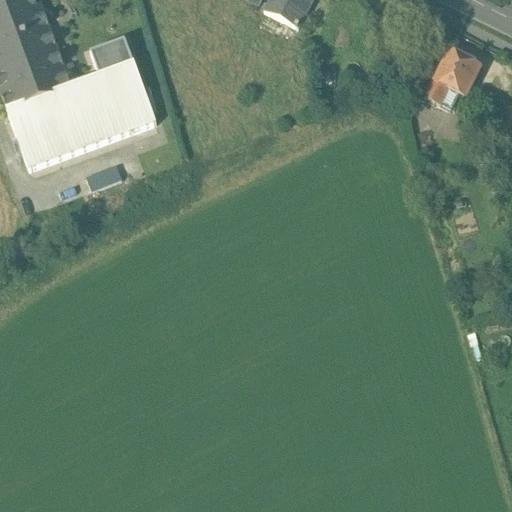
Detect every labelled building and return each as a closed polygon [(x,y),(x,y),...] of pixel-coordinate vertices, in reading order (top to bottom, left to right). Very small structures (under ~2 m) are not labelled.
[(0,0),(0,95),(8,118),(72,94),(72,92),(37,0),(0,0)] [(263,0),(242,0),(259,8),(263,0)] [(271,0),(264,15),(298,32),(314,0),(271,0)] [(125,44),(90,57),(100,82),(72,92),(72,94),(8,118),(29,175),(156,128),(125,44)] [(465,62),(449,54),(426,101),(440,108),(448,92),(465,100),(480,70),(477,68),(478,65),(467,59),(465,62)] [(511,113),(505,112),(500,144),(511,145),(511,113)] [(493,135),(472,131),(470,142),(491,146),(493,135)] [(116,169),(86,181),(91,195),(121,183),(116,169)] [(37,201),(20,207),(24,218),(41,212),(37,201)]
